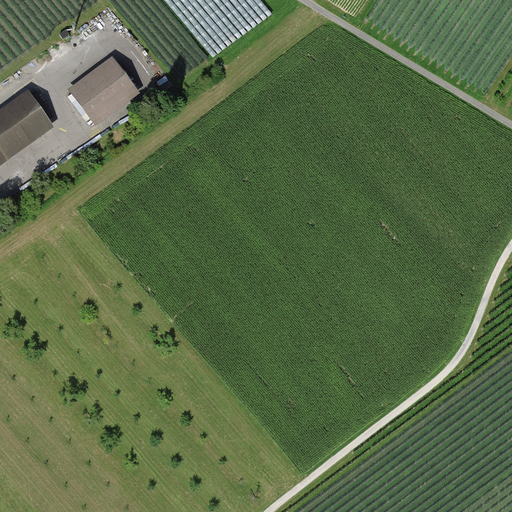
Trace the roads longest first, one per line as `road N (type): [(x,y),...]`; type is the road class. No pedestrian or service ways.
road 1 (track): [(270,511),(450,368),(511,247)]
road 2 (track): [(511,126),(304,0)]
